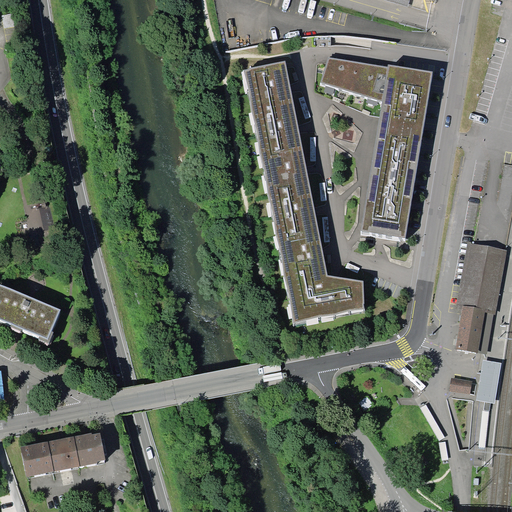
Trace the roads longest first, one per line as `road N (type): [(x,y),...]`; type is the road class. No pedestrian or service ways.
road 1 (trunk): [(42,0),(99,283),(163,511)]
road 2 (residential): [(413,341),(470,0)]
road 3 (residential): [(93,408),(286,371)]
road 4 (residential): [(314,366),(402,511)]
